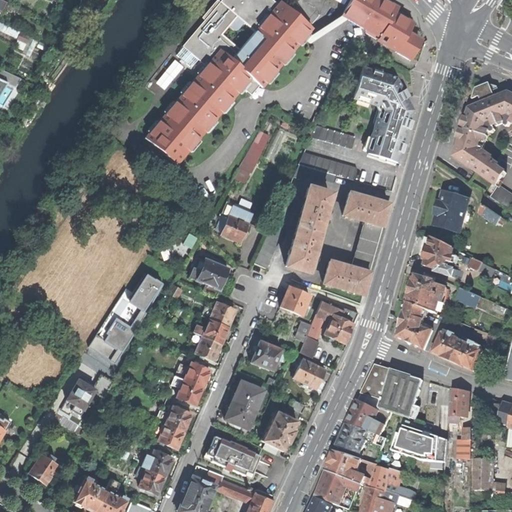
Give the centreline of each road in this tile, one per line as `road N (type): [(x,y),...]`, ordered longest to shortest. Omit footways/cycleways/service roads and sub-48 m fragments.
road 1 (secondary): [(448,66),(367,345)]
road 2 (residential): [(162,511),(258,288)]
road 3 (secondary): [(367,345),(285,511)]
road 4 (residential): [(367,345),(511,395)]
